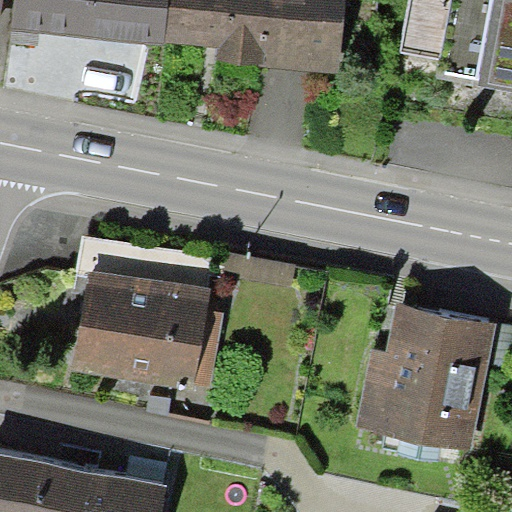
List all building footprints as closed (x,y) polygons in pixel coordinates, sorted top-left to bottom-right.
[(11,0),(10,10),(76,16),(77,0),(11,0)] [(162,0),(77,0),(76,16),(161,24),(162,0)] [(162,0),(161,24),(223,29),(222,48),(340,59),(345,0),(162,0)] [(511,0),(451,0),(437,75),(511,89),(511,0)] [(202,282),(95,263),(80,351),(187,369),(202,282)] [(489,310),(403,295),(381,414),(468,429),(489,310)] [(151,511),(160,474),(0,439),(0,511),(151,511)]
